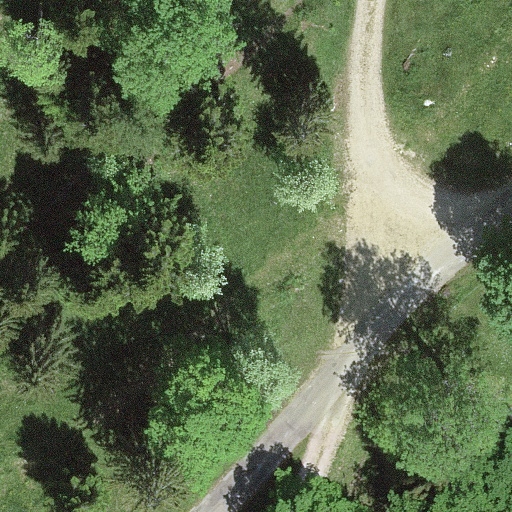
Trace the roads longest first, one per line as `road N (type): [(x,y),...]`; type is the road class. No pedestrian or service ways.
road 1 (unclassified): [(511,209),(433,278),(213,511)]
road 2 (track): [(433,278),(376,204),(362,150),(373,0)]
road 3 (track): [(349,366),(294,511)]
